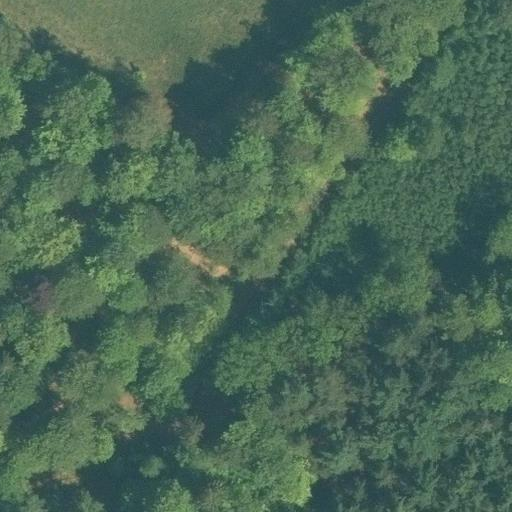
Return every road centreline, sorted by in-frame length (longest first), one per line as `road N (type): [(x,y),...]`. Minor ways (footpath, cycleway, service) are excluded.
road 1 (track): [(163,422),(453,0)]
road 2 (track): [(0,270),(163,422)]
road 3 (track): [(163,422),(0,501)]
